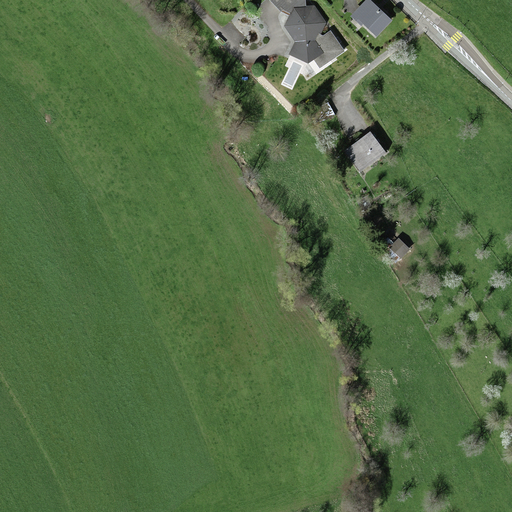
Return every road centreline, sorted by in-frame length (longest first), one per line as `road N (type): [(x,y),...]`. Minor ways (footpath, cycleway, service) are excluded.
road 1 (track): [(429,21),(346,90),(342,115),(353,131)]
road 2 (tertiary): [(511,100),(405,0)]
